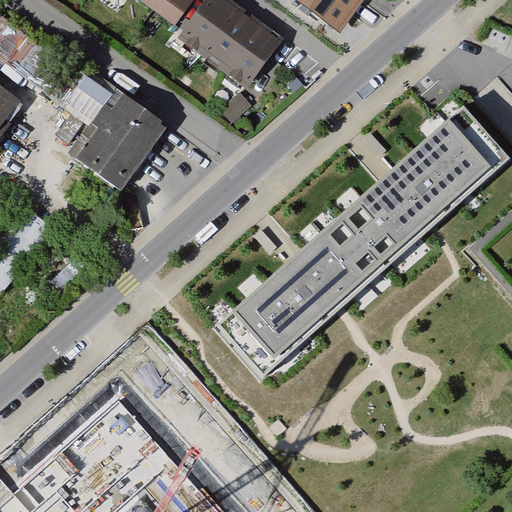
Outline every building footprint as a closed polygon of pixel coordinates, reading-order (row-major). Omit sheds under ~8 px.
[(197,6),(189,0),(137,0),(179,30),(197,6)] [(288,44),(227,0),(211,0),(180,43),(251,95),(288,44)] [(365,0),(286,0),(341,40),(356,19),(353,17),(365,0)] [(40,47),(0,14),(0,60),(20,76),(62,110),(90,130),(71,157),(125,197),(172,128),(87,70),(84,73),(45,42),(40,47)] [(0,147),(29,107),(0,85),(0,147)] [(255,110),(243,96),(224,113),(236,127),(255,110)] [(511,161),(467,110),(219,331),(265,382),(511,162),(511,161)] [(0,483),(0,511),(244,511),(124,375),(0,483)]
